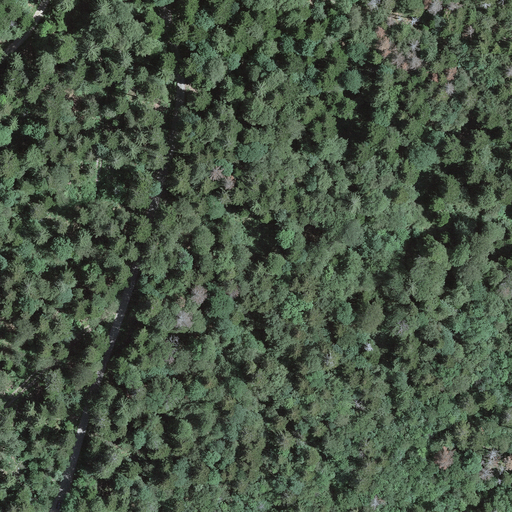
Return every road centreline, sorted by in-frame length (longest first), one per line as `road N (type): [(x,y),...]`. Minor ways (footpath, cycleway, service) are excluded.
road 1 (unclassified): [(166,0),(178,104),(125,302),(51,511)]
road 2 (track): [(125,302),(51,357),(0,410)]
